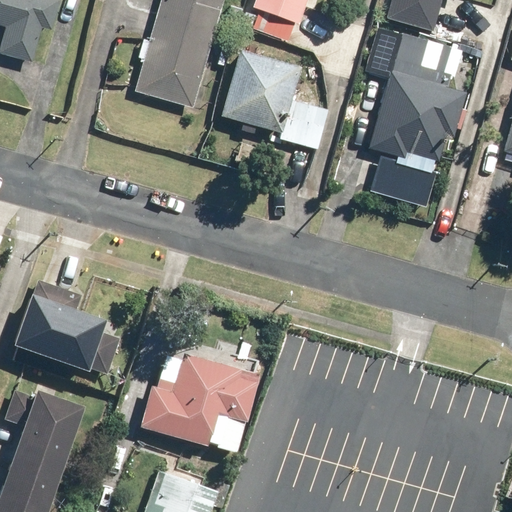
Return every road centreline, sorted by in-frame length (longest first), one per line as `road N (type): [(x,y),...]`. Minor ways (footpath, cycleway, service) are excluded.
road 1 (residential): [(511,319),(0,172)]
road 2 (unknown): [(417,292),(504,0)]
road 3 (unknown): [(290,255),(362,0)]
